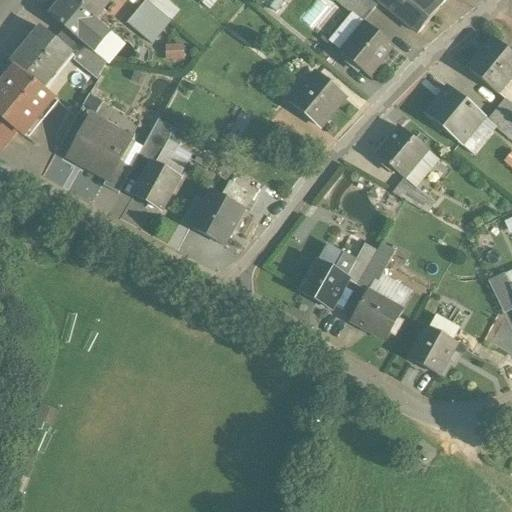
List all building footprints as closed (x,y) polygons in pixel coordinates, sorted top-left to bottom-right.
[(69,0),(64,0),(50,18),(64,29),(93,54),(110,34),(94,20),(69,0)] [(69,0),(94,20),(109,0),(69,0)] [(165,0),(157,0),(152,6),(171,22),(179,12),(165,0)] [(262,0),(272,11),(282,2),(280,0),(262,0)] [(371,12),(357,0),(347,0),(342,7),(362,23),(371,12)] [(357,0),(371,12),(379,2),(376,0),(357,0)] [(429,0),(391,0),(385,7),(384,8),(417,36),(440,9),(429,0)] [(429,0),(440,9),(447,0),(429,0)] [(171,22),(152,6),(145,1),(136,12),(161,33),(171,22)] [(161,33),(136,12),(126,24),(151,45),(161,33)] [(392,48),(364,25),(340,54),(370,80),(383,64),(380,62),(392,48)] [(54,41),(40,29),(11,64),(15,68),(41,89),(69,55),(70,54),(54,41)] [(93,54),(64,29),(54,41),(70,54),(69,55),(74,60),(72,61),(96,81),(106,64),(104,62),(93,54)] [(110,34),(93,54),(104,62),(121,42),(110,34)] [(511,58),(493,43),(468,72),(495,94),(511,74),(511,58)] [(182,47),(168,48),(169,60),(183,59),(182,47)] [(41,89),(15,68),(0,87),(0,119),(15,132),(22,137),(53,99),(41,89)] [(344,98),(316,76),(292,105),(320,128),(344,98)] [(482,118),(449,91),(427,117),(460,145),(482,118)] [(511,105),(507,101),(498,111),(511,122),(511,105)] [(511,130),(511,122),(498,111),(488,123),(506,138),(511,130)] [(0,150),(15,132),(0,119),(0,150)] [(130,141),(90,119),(80,136),(82,137),(71,156),(90,167),(87,171),(106,182),(107,182),(118,163),(130,141)] [(426,153),(398,130),(376,157),(403,180),(426,153)] [(138,158),(151,165),(160,147),(165,137),(153,131),(138,158)] [(187,162),(160,147),(151,165),(179,180),(187,162)] [(434,160),(426,153),(403,180),(404,180),(411,187),(434,160)] [(118,163),(107,182),(106,182),(103,187),(117,195),(131,170),(118,163)] [(179,180),(151,165),(133,197),(161,213),(179,180)] [(426,199),(411,187),(404,180),(392,195),(417,209),(426,199)] [(246,193),(229,184),(221,199),(237,208),(246,193)] [(221,199),(210,193),(190,229),(222,247),(231,230),(228,228),(238,209),(237,208),(221,199)] [(511,217),(503,221),(507,231),(511,229),(511,217)] [(384,239),(375,254),(390,262),(398,248),(384,239)] [(315,262),(318,263),(348,280),(346,283),(356,288),(363,276),(375,254),(363,247),(355,261),(324,244),(315,262)] [(375,254),(363,276),(377,284),(390,262),(375,254)] [(348,280),(318,263),(300,295),(331,312),(346,283),(348,280)] [(363,276),(356,288),(368,294),(371,296),(377,284),(363,276)] [(511,290),(511,289),(506,277),(489,285),(504,315),(511,311),(511,290)] [(371,296),(368,294),(352,324),(387,343),(403,313),(371,296)] [(460,331),(437,318),(430,331),(453,343),(460,331)] [(430,331),(429,330),(411,362),(438,377),(456,345),(453,343),(430,331)] [(423,457),(398,439),(390,450),(415,468),(423,457)]
